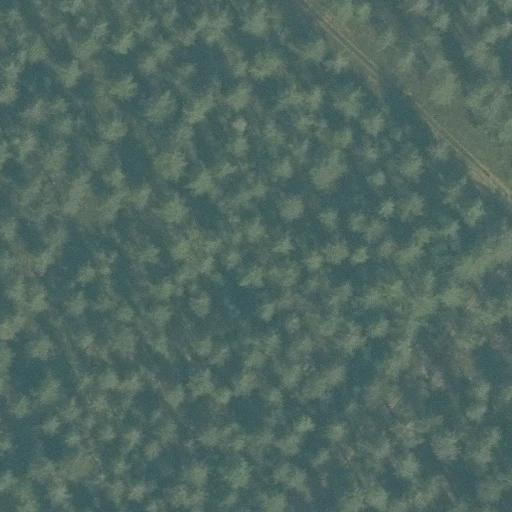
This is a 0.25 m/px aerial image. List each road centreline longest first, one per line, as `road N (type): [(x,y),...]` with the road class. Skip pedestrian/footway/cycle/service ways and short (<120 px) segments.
road 1 (track): [(302,511),(511,266)]
road 2 (track): [(273,0),(511,215)]
